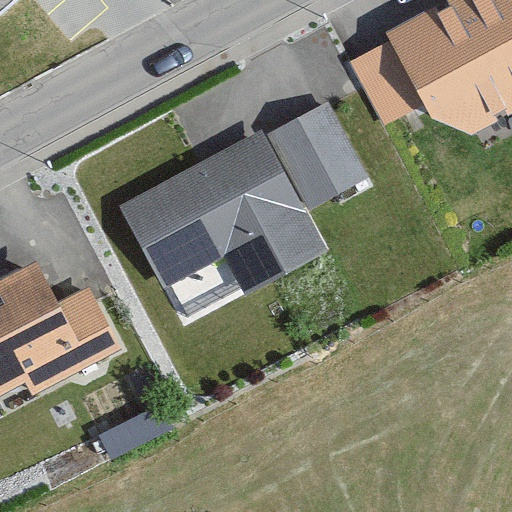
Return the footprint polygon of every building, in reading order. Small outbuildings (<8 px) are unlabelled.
[(511,0),(460,0),(353,59),(386,120),(425,99),(431,109),(471,128),(511,105),(511,0)] [(368,187),(329,112),(274,140),(313,215),(368,187)] [(249,299),(327,258),(264,139),(120,214),(164,296),(229,262),(249,299)] [(58,308),(37,269),(0,288),(0,401),(26,388),(34,404),(121,359),(87,293),(58,308)] [(105,429),(116,453),(167,429),(156,406),(105,429)]
